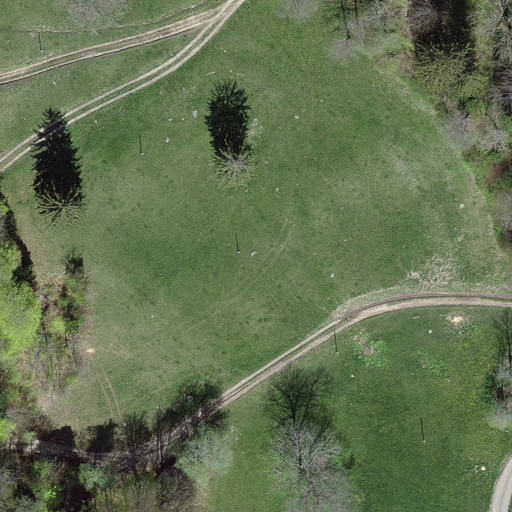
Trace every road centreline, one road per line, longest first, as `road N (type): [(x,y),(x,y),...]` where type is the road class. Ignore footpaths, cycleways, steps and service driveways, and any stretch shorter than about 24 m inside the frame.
road 1 (track): [(0,444),(122,463),(347,318),(410,299),(511,302)]
road 2 (track): [(242,0),(175,65),(0,166)]
